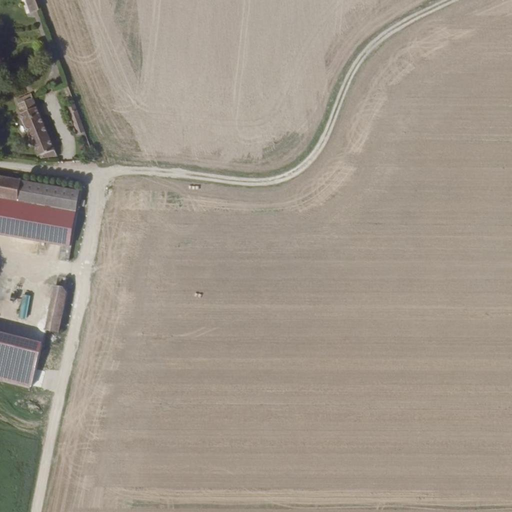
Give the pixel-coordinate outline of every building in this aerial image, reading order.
[(39,11),(34,0),(24,0),(30,14),(39,11)] [(40,158),(53,155),(29,92),(21,95),(23,100),(16,103),(35,155),(39,154),(40,158)] [(72,99),(65,102),(67,108),(75,106),(72,99)] [(73,124),(80,120),(75,106),(67,108),(73,124)] [(73,124),(75,131),(83,128),(80,120),(73,124)] [(12,185),(0,182),(0,205),(8,207),(12,185)] [(12,185),(8,207),(0,205),(0,240),(67,251),(76,194),(13,183),(12,185)] [(59,294),(61,285),(61,286),(62,284),(56,283),(55,292),(50,291),(38,332),(40,333),(50,336),(61,297),(59,294)] [(40,344),(0,332),(0,380),(27,388),(28,384),(31,384),(40,344)]
